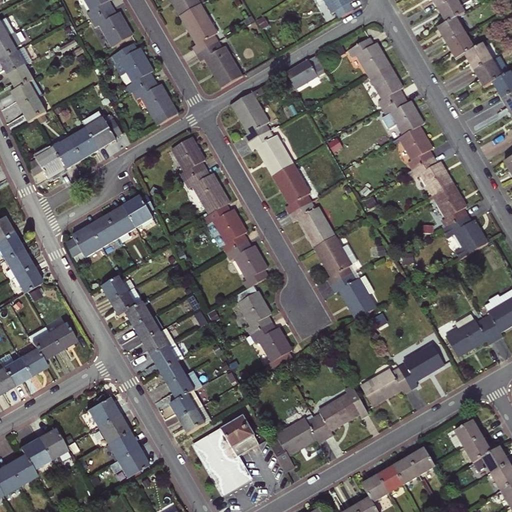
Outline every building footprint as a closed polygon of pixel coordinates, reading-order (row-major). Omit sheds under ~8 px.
[(110,0),(83,0),(91,11),(87,14),(91,20),(112,8),(108,2),(111,1),(110,0)] [(169,0),(180,17),(200,5),(196,0),(169,0)] [(323,0),(332,14),(335,12),(339,18),(352,10),(348,4),(351,3),(349,0),(323,0)] [(431,0),(437,9),(451,0),(431,0)] [(451,0),(437,9),(446,24),(455,19),(464,14),(455,0),(451,0)] [(192,47),(196,54),(217,42),(214,36),(217,34),(200,5),(180,17),(196,45),(192,47)] [(116,15),(112,8),(91,20),(96,28),(99,26),(112,48),(132,37),(119,13),(116,15)] [(0,22),(0,42),(15,34),(6,19),(0,22)] [(437,29),(447,45),(465,35),(455,19),(446,24),(437,29)] [(0,42),(0,60),(16,52),(14,48),(21,44),(15,34),(0,42)] [(447,45),(456,61),(464,56),(474,51),(465,35),(447,45)] [(362,67),(368,78),(389,66),(376,44),(373,46),(368,39),(348,51),(352,59),(349,61),(355,71),(362,67)] [(221,88),(241,76),(224,47),(221,49),(217,42),(196,54),(201,62),(205,60),(221,88)] [(136,51),(133,44),(112,56),(116,64),(120,62),(132,84),(129,86),(133,92),(154,80),(150,74),(153,72),(139,49),(136,51)] [(464,56),(474,72),(491,62),(482,46),(474,51),(464,56)] [(0,60),(0,61),(8,76),(25,67),(16,52),(0,60)] [(328,75),(319,56),(286,72),(295,90),(328,75)] [(508,74),(499,58),(491,62),(501,79),(508,74)] [(474,72),(483,89),(493,83),(501,79),(491,62),(474,72)] [(389,66),(368,78),(381,100),(377,102),(382,109),(403,97),(399,90),(402,88),(389,66)] [(8,76),(16,91),(33,81),(25,67),(8,76)] [(493,83),(502,100),(511,93),(511,76),(510,73),(508,74),(501,79),(493,83)] [(157,87),(154,80),(133,92),(137,99),(140,97),(157,126),(177,114),(160,85),(157,87)] [(33,81),(16,91),(11,93),(20,108),(37,99),(42,96),(34,81),(33,81)] [(511,93),(502,100),(511,116),(511,115),(511,93)] [(251,94),(232,106),(248,134),(244,136),(248,143),(269,131),(265,125),(268,123),(251,94)] [(396,125),(403,136),(419,127),(423,125),(410,102),(407,104),(403,97),(382,109),(386,116),(381,119),(388,130),(396,125)] [(45,114),(37,99),(20,108),(29,123),(45,114)] [(98,114),(83,123),(86,130),(102,120),(98,114)] [(102,120),(86,130),(99,150),(115,140),(114,138),(121,134),(113,121),(107,125),(103,120),(102,120)] [(403,136),(398,139),(412,161),(408,164),(412,170),(433,158),(429,152),(432,150),(419,127),(403,136)] [(69,140),(82,160),(99,150),(86,130),(69,140)] [(269,131),(248,143),(252,151),(256,149),(273,177),(284,171),(293,165),(276,137),(273,138),(269,131)] [(180,174),(185,182),(205,170),(202,163),(205,161),(192,139),(171,151),(184,172),(180,174)] [(69,140),(53,150),(65,170),(82,160),(69,140)] [(49,180),(65,170),(53,150),(36,160),(39,166),(30,171),(37,185),(47,178),(49,180)] [(511,157),(503,163),(511,177),(511,157)] [(420,176),(432,197),(453,185),(440,163),(436,165),(433,158),(412,170),(416,178),(420,176)] [(285,208),(290,215),(301,209),(311,203),(307,197),(310,195),(293,165),(284,171),(273,177),(289,206),(285,208)] [(209,176),(205,170),(185,182),(189,189),(192,187),(209,216),(227,205),(230,203),(212,174),(209,176)] [(458,222),(466,217),(463,211),(466,208),(453,185),(432,197),(446,220),(442,222),(446,228),(458,222)] [(123,208),(135,229),(152,219),(149,213),(154,210),(147,196),(142,200),(140,198),(123,208)] [(298,220),(314,249),(318,247),(334,237),(318,208),(314,210),(311,203),(301,209),(290,215),(294,222),(298,220)] [(231,212),(227,205),(209,216),(203,219),(219,248),(222,247),(226,254),(247,241),(244,235),(246,233),(233,210),(231,212)] [(106,218),(118,239),(135,229),(123,208),(106,218)] [(446,239),(454,234),(462,248),(454,253),(459,261),(487,244),(474,221),(470,223),(466,217),(458,222),(446,228),(441,231),(446,239)] [(0,219),(0,242),(13,235),(3,218),(0,219)] [(89,228),(101,249),(118,239),(106,218),(89,228)] [(66,245),(73,258),(76,264),(101,249),(89,228),(73,238),(74,240),(66,245)] [(318,247),(314,249),(331,277),(327,279),(331,287),(352,274),(348,268),(351,266),(344,254),(349,250),(340,234),(334,237),(318,247)] [(0,242),(0,255),(4,262),(22,251),(13,235),(0,242)] [(247,241),(226,254),(230,261),(234,259),(247,281),(243,283),(248,290),(268,278),(265,271),(267,269),(254,247),(251,248),(247,241)] [(4,262),(13,278),(32,267),(22,251),(4,262)] [(32,267),(13,278),(23,295),(41,284),(32,267)] [(339,292),(356,321),(366,315),(376,309),(368,295),(373,292),(364,276),(355,280),(352,274),(331,287),(335,294),(339,292)] [(102,288),(111,303),(127,293),(133,290),(129,282),(122,285),(118,278),(102,288)] [(119,318),(125,314),(135,308),(142,304),(133,290),(127,293),(111,303),(119,318)] [(490,316),(483,320),(495,341),(502,337),(500,333),(511,325),(511,290),(499,298),(497,296),(488,301),(490,303),(485,306),(490,316)] [(258,292),(238,304),(251,327),(247,329),(251,336),(272,324),(268,317),(271,315),(258,292)] [(125,314),(135,329),(151,319),(142,304),(135,308),(125,314)] [(488,345),(495,341),(483,320),(476,324),(470,315),(455,324),(458,330),(445,338),(457,358),(486,341),(488,345)] [(135,329),(143,344),(159,334),(151,319),(135,329)] [(65,324),(48,334),(58,352),(75,342),(65,324)] [(275,330),(272,324),(251,336),(255,343),(259,341),(271,363),(292,351),(279,328),(275,330)] [(44,328),(28,337),(35,350),(42,362),(58,352),(48,334),(44,328)] [(143,344),(151,358),(174,344),(166,330),(159,334),(143,344)] [(151,358),(160,372),(176,363),(183,358),(174,344),(151,358)] [(405,366),(398,370),(410,390),(417,386),(415,383),(444,366),(432,346),(403,362),(405,366)] [(42,362),(35,350),(19,360),(29,378),(46,368),(42,362)] [(29,378),(19,360),(2,369),(13,387),(29,378)] [(176,363),(160,372),(168,387),(185,378),(176,363)] [(2,369),(0,370),(0,394),(13,387),(2,369)] [(404,394),(410,390),(398,370),(392,373),(390,370),(361,388),(372,407),(402,390),(404,394)] [(168,387),(177,402),(193,392),(185,378),(168,387)] [(320,415),(313,419),(326,440),(333,435),(330,432),(359,415),(362,420),(369,416),(352,387),(345,391),(347,395),(319,412),(320,415)] [(170,406),(179,421),(202,407),(193,392),(177,402),(170,406)] [(87,411),(97,428),(118,416),(108,399),(87,411)] [(188,436),(211,422),(202,407),(179,421),(188,436)] [(97,428),(107,445),(127,433),(118,416),(97,428)] [(243,417),(194,447),(222,496),(251,479),(250,479),(238,458),(259,446),(243,417)] [(277,439),(271,442),(288,472),(295,468),(288,456),(317,440),(319,444),(326,440),(313,419),(307,423),(305,420),(276,436),(277,439)] [(472,422),(460,429),(455,433),(464,448),(481,438),(472,422)] [(54,430),(37,440),(49,461),(67,451),(54,430)] [(127,433),(107,445),(117,462),(137,450),(127,433)] [(481,438),(464,448),(473,464),(481,459),(490,454),(481,438)] [(20,450),(24,457),(32,471),(49,461),(37,440),(20,450)] [(288,472),(271,442),(269,443),(286,473),(288,472)] [(481,459),(491,475),(508,465),(499,448),(490,454),(481,459)] [(147,467),(137,450),(117,462),(127,479),(147,467)] [(434,468),(433,466),(424,450),(409,459),(419,477),(434,468)] [(7,466),(19,487),(36,477),(32,471),(24,457),(7,466)] [(393,468),(404,486),(419,477),(409,459),(393,468)] [(500,491),(511,484),(511,470),(508,465),(491,475),(500,491)] [(7,466),(0,470),(0,493),(2,497),(19,487),(7,466)] [(388,495),(404,486),(393,468),(378,477),(388,495)] [(388,495),(378,477),(362,486),(370,499),(373,504),(388,495)] [(511,484),(500,491),(510,508),(511,506),(511,484)] [(370,499),(354,509),(355,511),(377,511),(373,504),(370,499)]
